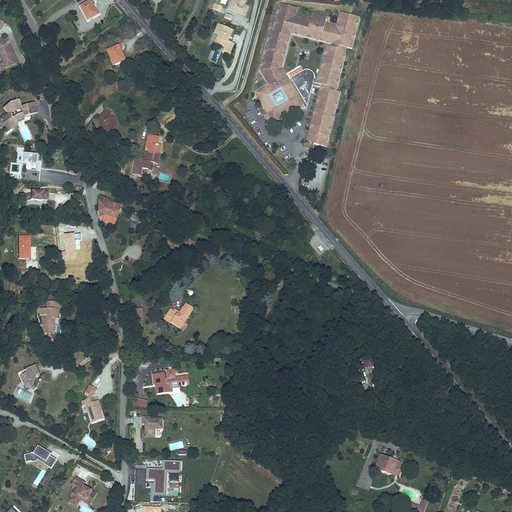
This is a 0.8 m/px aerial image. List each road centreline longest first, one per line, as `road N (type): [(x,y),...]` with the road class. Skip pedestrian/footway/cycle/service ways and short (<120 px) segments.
road 1 (unclassified): [(120,511),(119,305),(21,0)]
road 2 (track): [(83,178),(205,242),(384,300)]
road 3 (secondary): [(171,56),(384,300)]
road 4 (secondary): [(384,300),(511,445)]
road 5 (unknown): [(0,409),(125,478)]
road 6 (tertiary): [(511,343),(384,300)]
road 7 (unknown): [(222,112),(240,82),(262,0)]
